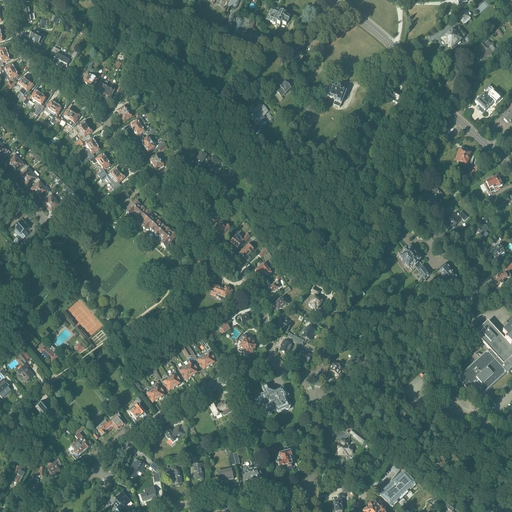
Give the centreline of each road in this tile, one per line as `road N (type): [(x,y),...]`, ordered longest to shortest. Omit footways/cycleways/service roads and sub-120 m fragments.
road 1 (residential): [(274,367),(251,281),(159,200),(101,114),(26,61),(9,0)]
road 2 (unclassified): [(321,371),(370,230),(395,191)]
road 3 (unclassified): [(314,401),(354,374),(391,326),(467,298)]
road 4 (residential): [(125,445),(207,387),(274,367)]
road 5 (unclassified): [(467,298),(477,274),(395,191)]
road 6 (residential): [(161,511),(234,495),(286,495)]
